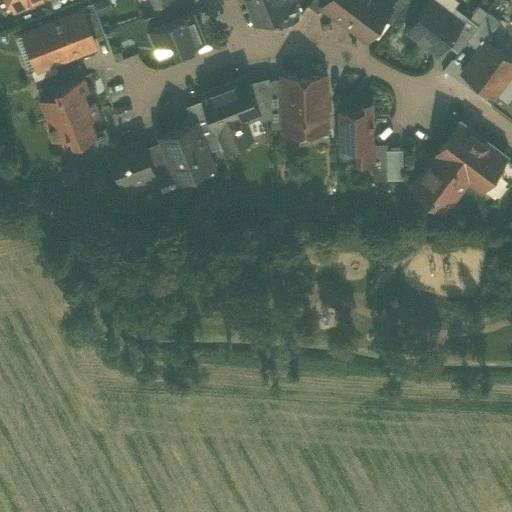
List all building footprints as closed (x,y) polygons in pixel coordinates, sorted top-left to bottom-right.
[(83,7),(94,35),(106,30),(93,0),(90,0),(80,4),(81,7),(83,7)] [(186,10),(182,0),(179,0),(161,7),(165,18),(186,10)] [(291,6),(288,0),(248,0),(257,20),(275,13),(274,12),(291,6)] [(310,0),(309,2),(319,9),(323,3),(325,0),(310,0)] [(323,3),(367,36),(383,15),(390,5),(382,0),(325,0),(323,3)] [(383,15),(393,23),(410,0),(394,0),(390,5),(383,15)] [(427,0),(407,27),(439,51),(446,41),(463,19),(462,19),(450,10),(448,12),(433,0),(427,0)] [(457,0),(433,0),(448,12),(450,10),(454,4),(457,0)] [(275,13),(279,25),(296,18),(302,11),(298,3),(291,6),(274,12),(275,13)] [(466,13),(454,4),(450,10),(462,19),(466,13)] [(27,28),(41,63),(54,58),(96,42),(94,35),(83,7),(81,7),(29,27),(27,28)] [(171,37),(176,50),(206,38),(194,7),(186,10),(165,18),(161,7),(160,8),(144,14),(155,43),(171,37)] [(488,10),(479,22),(466,38),(479,48),(486,38),(487,38),(501,19),(488,10)] [(458,50),(466,38),(479,22),(466,13),(462,19),(463,19),(446,41),(458,50)] [(32,67),(41,63),(27,28),(17,32),(31,67),(32,67)] [(462,70),(492,92),(507,73),(509,75),(511,70),(511,56),(487,38),(486,38),(479,48),(462,70)] [(58,70),(54,58),(41,63),(32,67),(37,78),(48,73),(58,70)] [(48,73),(53,85),(56,84),(83,73),(79,62),(58,70),(48,73)] [(44,116),(45,117),(96,97),(95,96),(89,99),(85,89),(90,87),(85,72),(83,73),(56,84),(58,89),(40,96),(47,115),(44,116)] [(221,144),(221,145),(248,135),(242,118),(258,112),(260,111),(248,80),(245,73),(200,91),(203,97),(221,144)] [(284,122),(284,127),(326,126),(326,106),(329,106),(328,89),(325,89),(325,73),(284,74),(284,79),(284,122)] [(261,119),(272,115),(270,79),(269,75),(248,80),(260,111),(258,112),(261,119)] [(284,79),(270,79),(272,115),(272,123),(284,122),(284,79)] [(101,111),(96,97),(45,117),(52,137),(70,130),(74,139),(84,135),(98,129),(92,115),(101,111)] [(198,117),(210,148),(221,144),(203,97),(187,103),(193,119),(198,117)] [(341,143),(356,143),(372,142),(372,144),(374,144),(374,141),(373,98),(371,98),(371,99),(362,99),(360,99),(360,106),(340,107),(340,106),(338,106),(339,145),(341,145),(341,143)] [(171,165),(174,174),(210,160),(214,158),(210,148),(198,117),(193,119),(159,133),(161,138),(163,144),(171,165)] [(461,120),(436,152),(469,176),(481,186),(505,154),(461,120)] [(84,135),(88,146),(112,137),(111,135),(111,136),(107,126),(98,129),(84,135)] [(110,150),(123,184),(155,172),(156,171),(148,149),(146,144),(143,137),(110,150)] [(161,138),(146,144),(148,149),(163,144),(161,138)] [(375,169),(387,169),(388,147),(387,140),(374,141),(374,144),(375,159),(374,159),(375,169)] [(375,159),(374,144),(372,144),(372,142),(356,143),(357,159),(374,159),(375,159)] [(148,149),(156,171),(171,165),(163,144),(148,149)] [(403,147),(388,147),(387,169),(388,177),(404,177),(403,147)] [(447,205),(469,176),(436,152),(413,184),(431,198),(434,195),(447,205)] [(214,171),(210,160),(174,174),(176,178),(179,185),(214,171)] [(156,171),(155,172),(160,185),(176,178),(174,174),(171,165),(156,171)]
